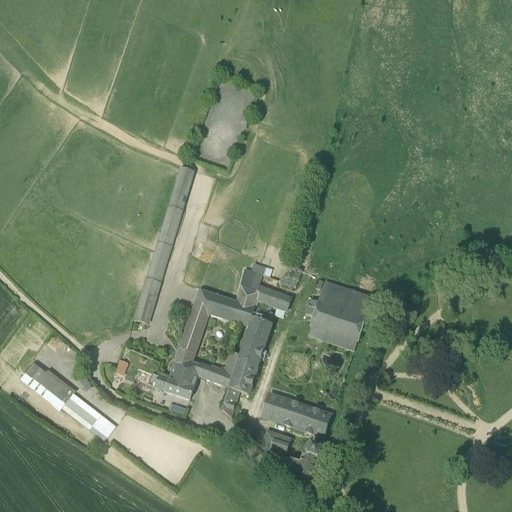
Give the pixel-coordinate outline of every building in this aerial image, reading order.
[(134,322),(148,326),(194,174),(181,169),(134,322)] [(255,301),(259,287),(262,276),(265,270),(265,269),(254,265),(251,273),(245,271),(236,303),(199,291),(169,379),(159,376),(155,389),(190,402),(198,379),(229,390),(240,357),(239,356),(231,353),(225,371),(223,370),(221,375),(203,369),(192,364),(208,316),(249,329),(255,309),(258,303),(255,301)] [(292,266),(283,284),(297,291),(306,273),(292,266)] [(265,270),(262,276),(269,279),(272,272),(265,270)] [(258,303),(267,306),(272,308),(286,313),(291,299),(259,287),(255,301),(258,303)] [(310,329),(356,345),(365,320),(318,304),(310,301),(305,316),(313,318),(310,329)] [(272,315),(270,314),(265,313),(255,309),(249,329),(239,356),(240,357),(229,390),(230,390),(241,394),(248,396),(271,326),(269,326),(272,315)] [(116,374),(124,377),(129,364),(121,361),(116,374)] [(112,432),(70,399),(73,395),(46,374),(34,365),(21,381),(60,411),(65,405),(107,439),(112,432)] [(80,382),(87,393),(92,390),(90,387),(91,387),(89,383),(88,383),(87,382),(88,381),(87,380),(86,380),(86,379),(80,382)] [(324,440),(332,418),(269,396),(261,418),(324,440)] [(238,402),(227,398),(222,412),(232,419),(238,402)] [(183,417),(186,410),(172,406),(170,413),(183,417)] [(297,463),(291,461),(287,472),(294,480),(309,484),(317,459),(318,459),(320,451),(306,446),(302,458),(299,457),(297,463)]
